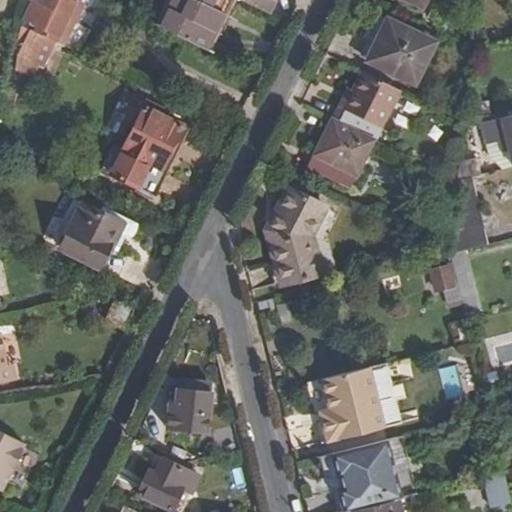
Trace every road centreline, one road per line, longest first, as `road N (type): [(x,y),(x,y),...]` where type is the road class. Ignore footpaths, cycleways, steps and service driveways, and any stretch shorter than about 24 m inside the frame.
road 1 (residential): [(72,511),(199,254)]
road 2 (residential): [(199,254),(324,0)]
road 3 (residential): [(281,511),(226,292),(199,254)]
